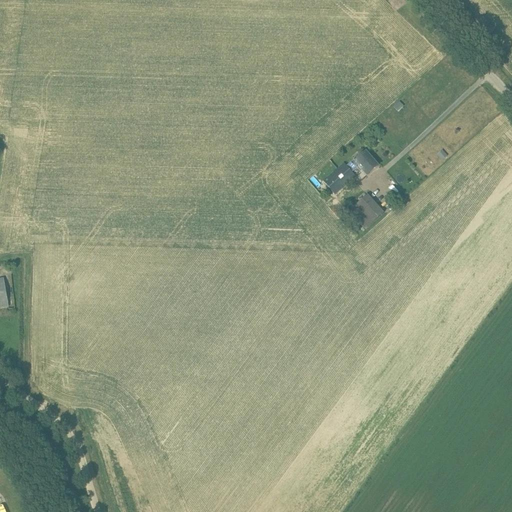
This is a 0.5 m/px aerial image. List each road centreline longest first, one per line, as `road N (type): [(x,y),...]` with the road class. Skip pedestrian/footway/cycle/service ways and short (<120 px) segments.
road 1 (unclassified): [(97,511),(71,435),(0,380)]
road 2 (unclassified): [(511,98),(425,0)]
